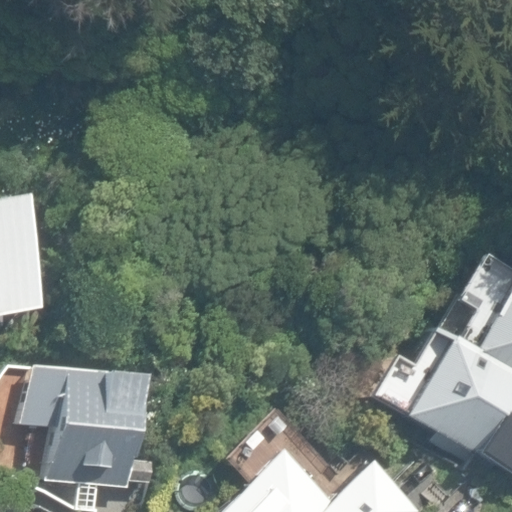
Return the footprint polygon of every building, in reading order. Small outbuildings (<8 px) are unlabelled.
[(0,193),(0,315),(32,310),(11,192),(0,193)] [(458,314),(441,344),(511,383),(511,281),(497,273),(493,280),(459,261),(436,302),(458,314)] [(511,383),(441,344),(415,330),(395,365),(379,356),(354,400),(460,458),(464,451),(511,477),(511,383)] [(37,497),(127,500),(133,373),(13,368),(10,424),(40,425),(37,497)] [(412,511),(358,460),(322,496),(270,447),(210,511),(412,511)]
